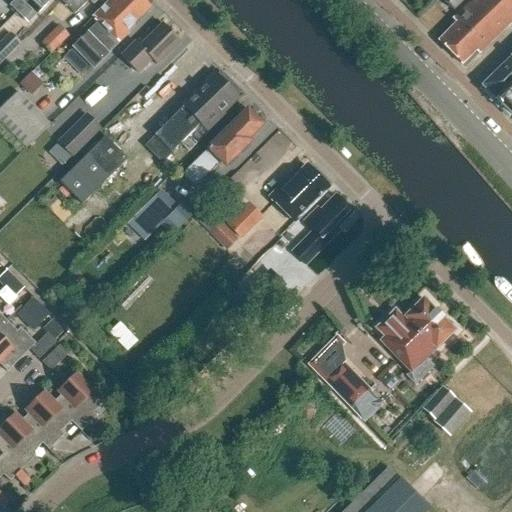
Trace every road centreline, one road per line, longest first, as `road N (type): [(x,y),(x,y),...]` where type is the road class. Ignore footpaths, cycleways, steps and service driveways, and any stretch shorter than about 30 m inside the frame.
road 1 (residential): [(38,511),(91,466),(185,426),(219,400),(394,222)]
road 2 (residential): [(394,222),(168,0)]
road 3 (tertiary): [(511,173),(342,0)]
road 4 (residential): [(511,343),(394,222)]
